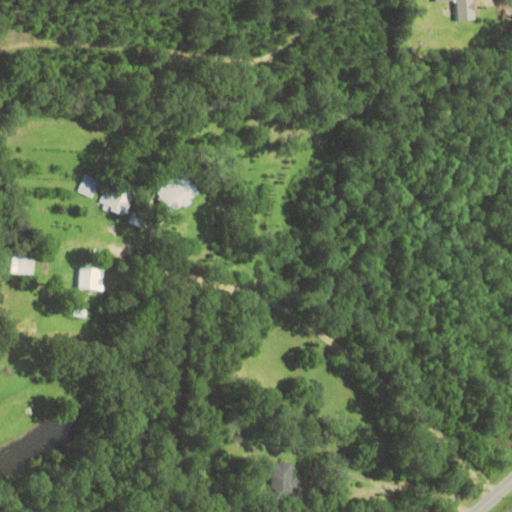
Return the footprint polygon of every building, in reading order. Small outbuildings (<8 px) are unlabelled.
[(437,0),(456,0),(457,21),(476,20),(474,0),(437,0)] [(94,197),(101,179),(85,174),(79,191),(94,197)] [(201,194),(188,174),(156,194),(169,215),(201,194)] [(126,214),(135,189),(109,179),(100,204),(126,214)] [(12,273),(35,274),(36,257),(14,255),(12,273)] [(104,289),(105,268),(81,267),(80,287),(104,289)] [(295,463),(276,462),(275,491),(294,492),(295,463)]
